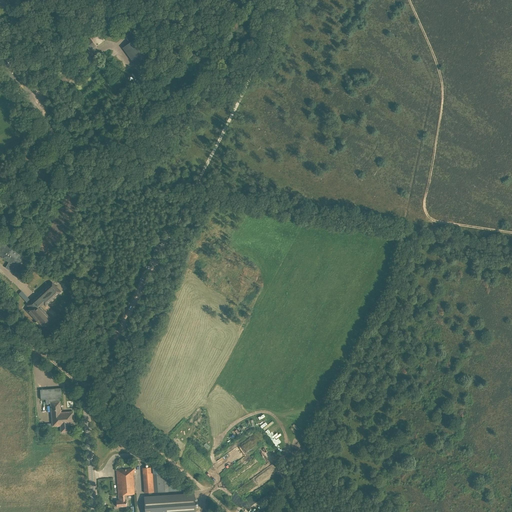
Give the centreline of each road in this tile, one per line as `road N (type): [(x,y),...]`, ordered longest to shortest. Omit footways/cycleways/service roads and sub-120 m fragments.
road 1 (track): [(84,389),(132,316),(272,33),(279,0)]
road 2 (track): [(409,0),(443,96),(427,216),(511,232)]
road 3 (secondary): [(95,511),(84,389),(0,312)]
road 4 (track): [(84,389),(229,511)]
